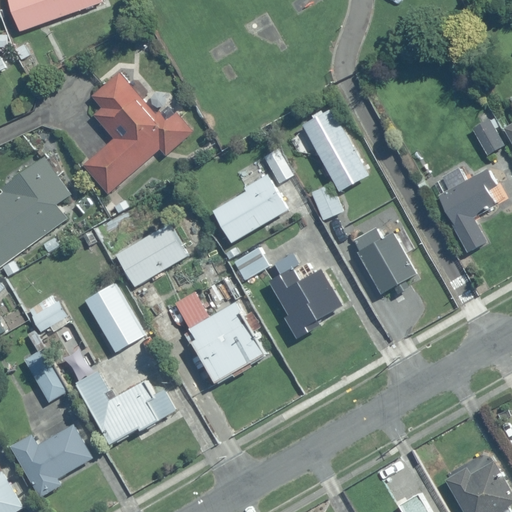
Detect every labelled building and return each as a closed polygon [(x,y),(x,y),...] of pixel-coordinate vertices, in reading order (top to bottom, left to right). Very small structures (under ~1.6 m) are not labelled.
[(12,0),(23,30),(86,8),(106,1),(105,0),(12,0)] [(162,111),(125,69),(96,95),(106,107),(96,116),(116,140),(87,165),(111,192),(162,148),(168,155),(195,131),(179,112),(174,116),(170,120),(162,111)] [(307,125),(309,127),(342,190),(372,174),(337,109),(307,125)] [(476,129),(477,131),(490,155),(508,145),(493,119),(476,129)] [(268,158),(272,163),(283,183),(298,175),(283,149),(268,158)] [(62,207),(75,197),(78,195),(65,179),(48,157),(45,159),(5,189),(7,192),(0,197),(0,267),(30,245),(34,249),(72,221),(62,207)] [(436,182),(444,198),(469,251),(490,242),(478,216),(498,206),(491,190),(499,186),(492,169),(467,181),(462,169),(436,182)] [(235,243),(287,212),(291,209),(271,174),(248,188),(249,191),(216,211),(235,243)] [(315,192),(316,194),(326,218),(345,211),(335,184),(315,192)] [(139,286),(187,257),(190,255),(171,224),(120,255),(139,286)] [(365,252),(361,253),(387,299),(412,284),(409,278),(418,273),(408,254),(417,249),(405,228),(386,239),(379,228),(358,239),(365,252)] [(248,281),(249,280),(274,265),(263,247),(238,263),(248,281)] [(310,277),(304,265),(303,263),(288,272),(274,280),(292,312),(293,314),(289,316),(302,339),(320,329),(315,321),(346,304),(325,268),(310,277)] [(89,300),(91,302),(120,352),(148,336),(118,283),(89,300)] [(205,290),(179,303),(218,380),(269,354),(243,301),(217,314),(205,290)] [(60,292),(31,309),(44,331),(73,314),(60,292)] [(2,319),(1,319),(0,319),(0,337),(9,332),(2,319)] [(29,359),(31,365),(51,402),(70,392),(47,350),(29,359)] [(114,445),(144,429),(178,410),(179,409),(168,390),(155,397),(146,381),(116,398),(106,379),(101,370),(79,383),(81,386),(110,437),(114,445)] [(60,477),(65,474),(96,456),(77,424),(44,444),(37,433),(15,445),(44,496),(65,484),(60,477)] [(449,478),(451,480),(468,511),(511,511),(511,508),(511,506),(511,505),(511,483),(499,460),(474,474),(470,466),(449,478)] [(0,511),(17,511),(27,507),(6,470),(0,473),(0,511)] [(433,511),(422,492),(403,503),(408,511),(433,511)]
